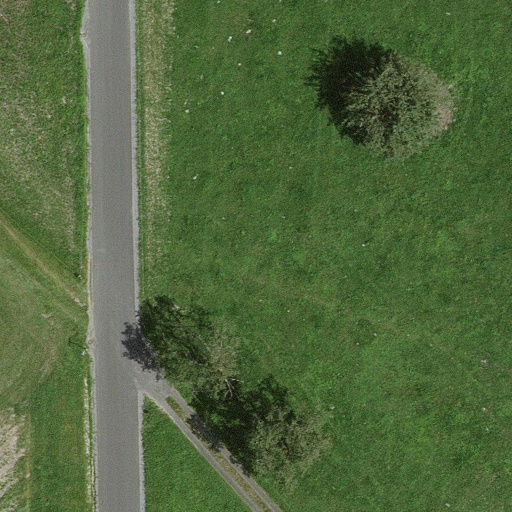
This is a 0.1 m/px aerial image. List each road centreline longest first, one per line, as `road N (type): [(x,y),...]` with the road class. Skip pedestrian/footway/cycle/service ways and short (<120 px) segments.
road 1 (residential): [(113,0),(121,511)]
road 2 (track): [(117,361),(259,511)]
